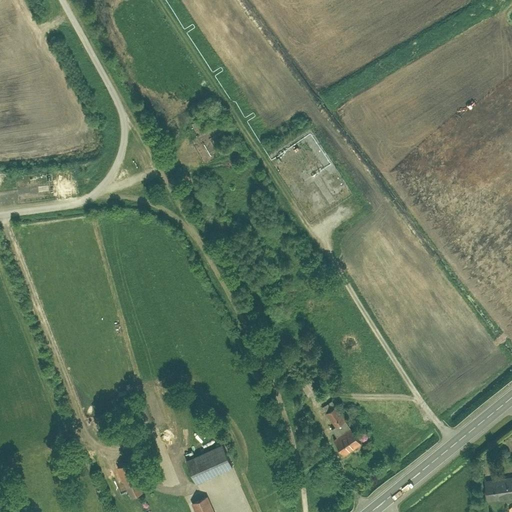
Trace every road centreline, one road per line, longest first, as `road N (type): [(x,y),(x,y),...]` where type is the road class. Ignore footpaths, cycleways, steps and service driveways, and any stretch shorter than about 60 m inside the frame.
road 1 (track): [(62,0),(125,114),(117,164),(96,194),(72,205),(0,215)]
road 2 (track): [(417,397),(318,242),(317,230),(336,217),(311,176)]
road 3 (secondary): [(511,394),(369,511)]
